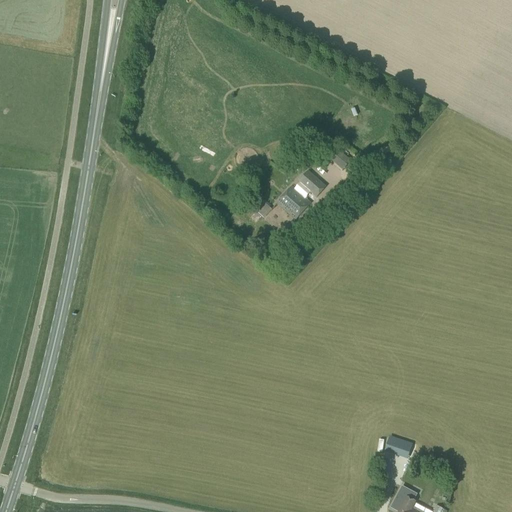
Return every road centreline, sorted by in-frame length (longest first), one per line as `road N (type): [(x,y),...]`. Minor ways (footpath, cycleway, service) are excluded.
road 1 (primary): [(15,487),(58,326),(116,0)]
road 2 (track): [(231,0),(244,21),(410,105),(414,119),(390,148),(344,176)]
road 3 (unclassified): [(180,511),(60,501),(15,487)]
